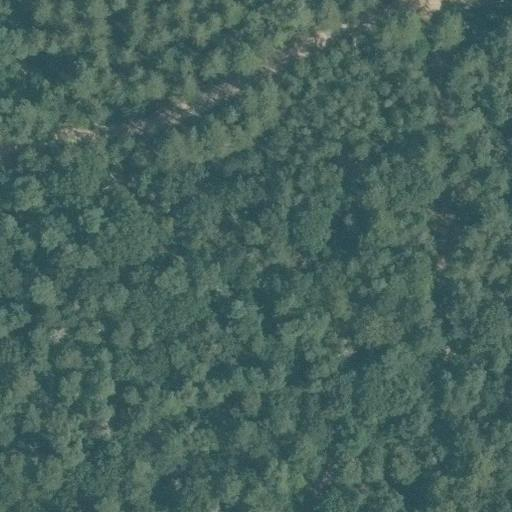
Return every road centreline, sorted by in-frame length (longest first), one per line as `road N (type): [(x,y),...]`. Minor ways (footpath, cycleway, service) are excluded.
road 1 (track): [(0,136),(95,134),(196,112),(329,35),(417,0)]
road 2 (track): [(0,142),(156,219),(351,331)]
road 3 (track): [(445,360),(429,0)]
